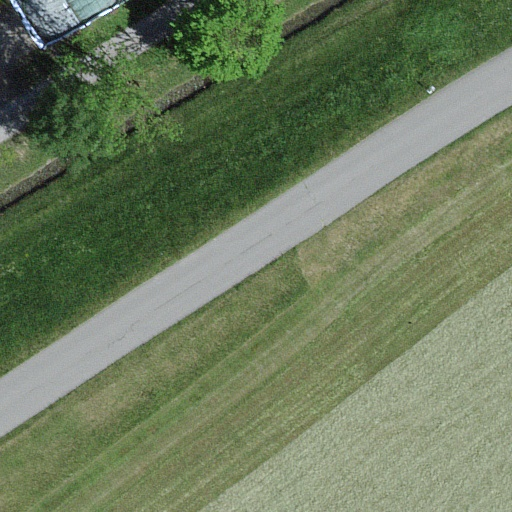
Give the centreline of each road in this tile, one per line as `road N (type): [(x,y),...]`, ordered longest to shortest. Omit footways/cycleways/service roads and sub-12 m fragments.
road 1 (unclassified): [(511,103),(0,421)]
road 2 (track): [(206,0),(0,128)]
